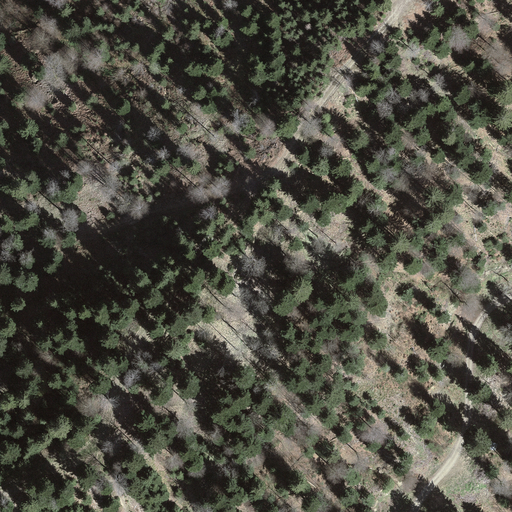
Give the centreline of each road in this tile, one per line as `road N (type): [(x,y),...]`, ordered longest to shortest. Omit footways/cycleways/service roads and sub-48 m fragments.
road 1 (track): [(407,0),(141,332),(97,446),(0,490)]
road 2 (track): [(0,318),(41,220),(96,231),(264,180)]
